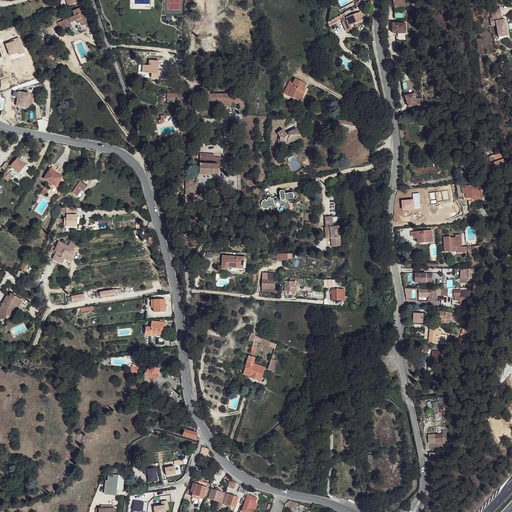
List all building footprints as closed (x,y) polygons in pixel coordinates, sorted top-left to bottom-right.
[(400,0),(391,0),(393,8),(402,6),(400,0)] [(89,18),(84,7),(73,10),(75,15),(70,17),(69,17),(71,22),(76,20),(78,23),(85,20),(89,18)] [(489,19),(490,27),(496,26),(498,38),(507,36),(504,20),(501,21),(499,10),(490,11),(492,19),(489,19)] [(364,20),(360,11),(347,16),(348,19),(350,25),(364,20)] [(346,15),(344,13),(335,18),(338,21),(346,15)] [(346,20),(345,18),(342,20),(345,29),(351,27),(350,25),(348,19),(346,20)] [(404,23),(392,24),(392,34),(405,33),(404,23)] [(212,37),(207,37),(207,41),(206,41),(206,49),(219,49),(219,41),(212,40),(212,37)] [(290,93),(301,98),(306,86),(305,85),(307,80),(295,75),(293,80),(290,79),(289,78),(284,90),(290,93)] [(209,87),(201,87),(200,93),(200,100),(212,101),(212,102),(221,103),(231,103),(240,104),(240,102),(243,102),(243,95),(209,94),(209,87)] [(31,94),(14,91),(13,96),(18,97),(17,106),(28,107),(31,94)] [(415,93),(406,96),(410,107),(422,103),(420,98),(417,99),(415,93)] [(184,117),(176,111),(172,116),(180,122),(184,117)] [(291,143),(290,141),(303,134),(298,125),(289,129),(286,130),(284,126),(278,130),(281,134),(281,137),(278,142),(291,143)] [(235,144),(225,144),(225,153),(235,153),(235,144)] [(506,168),(500,153),(487,158),(492,170),(498,168),(499,171),(506,168)] [(213,157),(199,157),(199,164),(197,164),(197,172),(199,172),(199,173),(213,173),(218,173),(218,165),(220,165),(220,158),(213,157)] [(26,164),(18,158),(12,167),(20,172),(26,164)] [(61,176),(48,169),(43,178),(56,186),(61,176)] [(197,189),(197,182),(192,181),(192,180),(191,180),(191,185),(187,185),(187,188),(197,189)] [(89,185),(82,181),(74,192),(79,195),(83,189),(85,190),(89,185)] [(467,186),(462,186),(462,188),(463,196),(463,199),(473,198),(473,200),(483,198),(482,190),(478,191),(477,184),(467,186)] [(49,188),(44,186),(41,192),(45,195),(49,188)] [(291,204),(290,199),(294,199),(295,199),(296,198),(295,197),(294,195),(295,195),(294,189),(287,190),(286,191),(285,188),(284,187),(283,187),(281,188),(280,189),(282,196),(281,196),(281,198),(282,203),(285,203),(286,205),(286,206),(287,206),(288,206),(289,206),(290,206),(291,205),(291,204)] [(276,199),(275,197),(275,196),(274,195),(273,195),(272,194),(271,194),(270,194),(269,195),(269,197),(267,197),(267,196),(266,197),(264,198),(263,199),(263,200),(263,202),(263,203),(264,204),(266,205),(268,206),(270,205),(271,204),(272,203),(273,204),(276,204),(276,199)] [(76,216),(66,215),(66,225),(75,226),(76,216)] [(326,228),(326,240),(331,239),(332,248),(341,247),(340,228),(334,228),(333,218),(327,218),(327,228),(326,228)] [(432,230),(411,232),(411,236),(417,236),(418,238),(418,243),(433,242),(432,230)] [(462,248),(461,235),(455,236),(455,238),(450,238),(450,237),(444,238),(445,245),(456,245),(457,251),(457,253),(468,253),(468,254),(478,254),(478,246),(462,248)] [(74,250),(58,242),(54,250),(56,251),(53,258),(61,262),(63,258),(71,261),(74,255),(72,254),(74,250)] [(34,254),(29,251),(25,259),(30,262),(34,254)] [(244,258),(223,256),(222,269),(243,271),(244,258)] [(63,258),(61,262),(68,266),(71,261),(63,258)] [(30,262),(25,259),(20,269),(25,272),(30,262)] [(475,271),(466,270),(465,278),(461,278),(460,284),(473,285),(475,271)] [(273,292),(274,274),(266,273),(266,280),(262,280),(261,288),(265,288),(265,292),(273,292)] [(433,273),(416,274),(416,283),(426,283),(426,284),(433,284),(433,273)] [(292,278),(289,277),(289,279),(286,279),(284,290),(289,290),(289,292),(292,293),(292,290),(296,291),(296,287),(295,286),(295,284),(295,282),(292,282),(292,278)] [(334,278),(327,279),(325,287),(335,286),(334,278)] [(443,288),(419,288),(419,296),(428,296),(428,301),(437,301),(437,295),(442,295),(443,288)] [(344,289),(333,289),(333,295),(332,295),(332,300),(344,300),(344,297),(344,289)] [(468,290),(455,290),(455,295),(456,295),(456,300),(460,300),(460,304),(468,304),(469,297),(474,297),(474,289),(468,289),(468,290)] [(24,301),(12,293),(10,296),(8,295),(4,302),(3,302),(2,307),(4,308),(4,314),(5,315),(15,316),(16,311),(18,312),(24,301)] [(164,298),(152,299),(152,303),(150,303),(151,308),(153,308),(153,312),(165,311),(164,298)] [(25,299),(24,301),(18,312),(23,315),(29,303),(29,302),(29,301),(28,300),(28,299),(27,300),(25,299)] [(456,314),(441,311),(440,319),(441,321),(443,321),(444,320),(444,322),(451,324),(452,320),(455,320),(455,318),(456,314)] [(424,314),(415,313),(414,322),(423,323),(424,314)] [(158,322),(151,321),(150,327),(145,326),(144,334),(155,335),(155,332),(161,333),(162,327),(165,327),(165,323),(162,322),(158,322)] [(438,331),(430,331),(429,341),(430,342),(437,342),(438,334),(438,331)] [(276,344),(255,336),(254,341),(258,343),(275,349),(276,344)] [(442,352),(433,351),(431,367),(441,368),(442,352)] [(145,358),(138,356),(133,364),(131,362),(128,368),(136,373),(145,358)] [(251,364),(247,362),(245,368),(243,374),(249,376),(249,377),(260,381),(264,369),(264,368),(251,364)] [(158,369),(151,365),(148,369),(147,368),(144,374),(154,380),(158,375),(155,373),(158,369)] [(185,428),(183,434),(195,437),(197,433),(185,428)] [(444,434),(428,435),(429,443),(445,442),(444,434)] [(202,448),(199,458),(205,459),(210,455),(208,449),(202,448)] [(175,465),(164,466),(165,474),(175,473),(175,465)] [(215,467),(214,469),(219,474),(223,471),(218,465),(215,467)] [(155,467),(144,469),(145,474),(148,473),(149,481),(157,479),(155,467)] [(107,473),(105,493),(112,494),(113,491),(117,492),(119,475),(107,473)] [(193,482),(191,490),(194,491),(194,493),(203,496),(205,497),(210,483),(202,481),(200,484),(193,482)] [(241,486),(238,492),(244,495),(247,488),(241,486)] [(211,489),(208,498),(221,502),(224,493),(211,489)] [(226,494),(223,502),(225,502),(225,504),(234,507),(237,497),(226,494)] [(247,497),(246,500),(248,501),(249,498),(253,500),(252,503),(255,504),(258,497),(249,494),(247,497)] [(143,499),(133,498),(131,507),(132,507),(131,511),(137,511),(138,509),(141,509),(143,499)] [(163,500),(164,504),(156,505),(156,511),(164,511),(168,511),(167,509),(171,508),(169,499),(163,500)] [(246,500),(242,511),(244,511),(251,511),(253,509),(250,508),(252,503),(248,501),(246,500)] [(298,504),(289,501),(287,508),(295,511),(298,504)]
